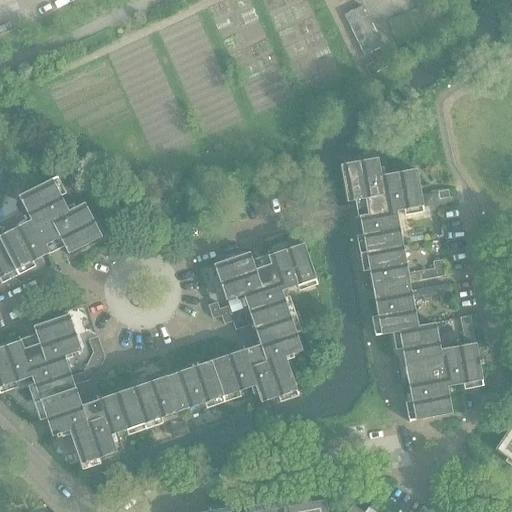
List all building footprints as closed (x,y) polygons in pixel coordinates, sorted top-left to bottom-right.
[(362,6),(344,15),(364,56),(382,47),(362,6)] [(371,76),(392,66),(386,55),(365,66),(371,76)] [(394,211),(421,206),(419,194),(419,188),(415,170),(379,177),(376,159),(339,166),(346,203),(364,200),(367,216),(358,217),(365,253),(360,254),(360,253),(359,254),(359,255),(401,247),(394,211)] [(0,205),(2,204),(16,164),(4,160),(0,172),(0,205)] [(67,212),(51,181),(55,179),(56,180),(57,179),(56,177),(49,181),(18,197),(30,221),(0,236),(0,241),(15,271),(48,254),(44,246),(58,239),(67,255),(100,238),(83,204),(67,212)] [(15,198),(17,190),(9,187),(6,195),(15,198)] [(437,206),(434,193),(422,196),(424,208),(437,206)] [(0,278),(15,271),(0,241),(0,278)] [(317,286),(302,245),(266,257),(269,265),(254,271),(248,253),(213,265),(225,302),(242,296),(247,310),(230,316),(227,307),(219,310),(216,303),(208,305),(212,319),(221,316),(223,325),(232,322),(235,330),(252,325),(253,328),(288,316),(279,292),(313,280),(315,286),(317,286)] [(449,301),(446,285),(410,292),(408,283),(444,277),(442,261),(433,263),(434,270),(406,275),(401,247),(359,255),(359,256),(360,255),(365,254),(380,335),(375,336),(375,335),(373,335),(374,337),(398,333),(397,332),(416,328),(416,327),(411,300),(439,295),(440,303),(449,301)] [(83,372),(70,377),(63,357),(80,351),(67,315),(32,327),(38,344),(23,350),(20,341),(0,348),(0,387),(30,377),(39,402),(74,390),(73,386),(94,379),(104,359),(97,337),(89,340),(93,352),(83,372)] [(295,390),(283,357),(300,351),(288,316),(253,328),(259,345),(208,362),(220,397),(254,385),(260,402),(295,390)] [(482,387),(479,366),(482,366),(481,361),(478,362),(470,317),(459,319),(464,346),(439,351),(434,324),(416,327),(416,328),(397,332),(398,333),(414,420),(409,421),(409,420),(407,420),(408,422),(451,414),(446,387),(480,381),(481,386),(480,386),(480,387),(482,387)] [(220,397),(208,362),(130,389),(142,424),(220,397)] [(115,452),(109,436),(142,424),(130,389),(80,406),(74,390),(39,402),(45,419),(51,437),(53,437),(55,435),(55,438),(60,437),(59,434),(67,431),(79,465),(115,452)] [(188,432),(185,423),(171,428),(174,437),(188,432)] [(511,462),(511,460),(511,423),(494,450),(511,462)] [(325,511),(324,501),(261,511),(325,511)]
